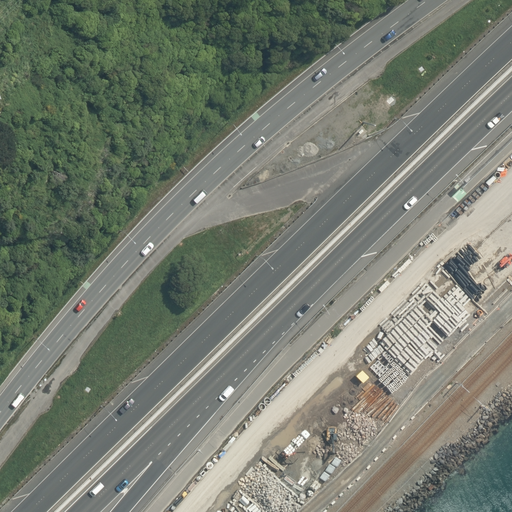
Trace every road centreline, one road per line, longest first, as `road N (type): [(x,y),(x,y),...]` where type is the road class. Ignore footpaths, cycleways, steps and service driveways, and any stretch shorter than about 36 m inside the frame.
road 1 (motorway): [(30,511),(511,38)]
road 2 (trunk): [(0,417),(107,277),(216,160),(419,0)]
road 3 (trunk): [(511,92),(271,328)]
road 4 (motorway): [(271,328),(84,511)]
road 5 (trunk): [(271,328),(118,511)]
